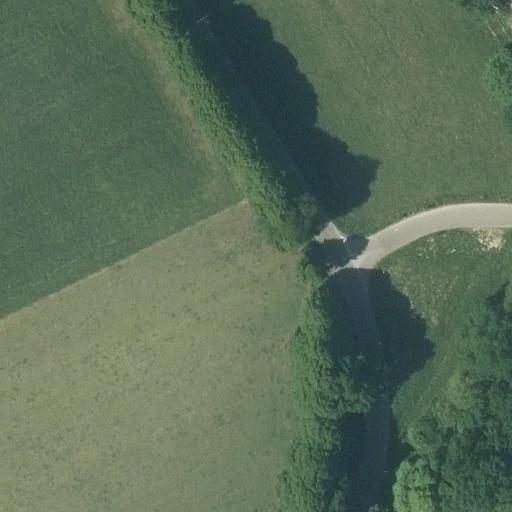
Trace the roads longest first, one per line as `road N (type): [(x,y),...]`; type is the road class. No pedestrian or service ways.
road 1 (tertiary): [(343,265),(181,0)]
road 2 (tertiary): [(361,511),(376,456),(378,403),(370,344),(343,265)]
road 3 (unclassified): [(343,265),(426,221),(511,216)]
